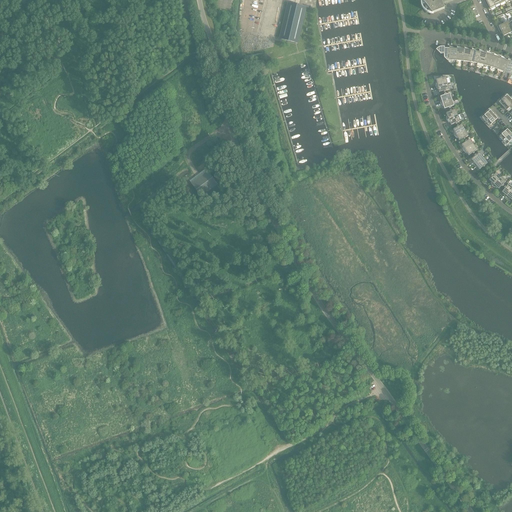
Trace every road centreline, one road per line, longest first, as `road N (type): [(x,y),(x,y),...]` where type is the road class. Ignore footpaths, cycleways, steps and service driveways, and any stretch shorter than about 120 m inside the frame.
road 1 (unclassified): [(468,511),(314,298),(248,177),(199,0)]
road 2 (residential): [(511,212),(453,152),(422,61),(423,32),(497,44)]
road 3 (track): [(372,393),(171,511)]
road 4 (unknown): [(55,511),(0,364)]
